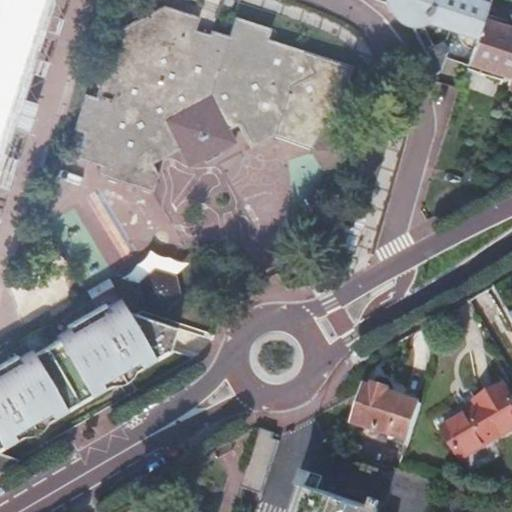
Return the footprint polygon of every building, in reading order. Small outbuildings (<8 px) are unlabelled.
[(0,0),(0,133),(42,0),(0,0)] [(511,26),(484,18),(489,0),(393,0),(393,1),(395,5),(397,9),(400,13),(403,16),(407,19),(411,21),(412,21),(414,25),(431,56),(429,57),(428,58),(427,59),(426,61),(426,63),(426,64),(426,66),(432,80),(439,58),(437,54),(441,52),(444,42),(445,39),(446,36),(449,38),(474,46),(471,56),(496,64),(495,69),(511,74),(511,80),(511,82),(511,81),(511,26)] [(272,28),(249,21),(236,17),(230,36),(212,30),(211,34),(209,42),(194,37),(196,30),(200,17),(166,6),(118,30),(96,98),(85,95),(75,129),(85,132),(77,158),(103,166),(100,174),(154,191),(159,171),(155,162),(149,150),(175,137),(181,149),(189,166),(207,157),(236,142),(230,130),(224,119),(233,114),(239,125),(251,149),(275,136),(312,150),(313,151),(323,169),(344,169),(355,149),(344,130),(359,95),(350,79),(354,67),(340,62),(269,39),(272,28)] [(209,42),(211,34),(196,30),(194,37),(209,42)] [(224,119),(230,130),(239,125),(233,114),(224,119)] [(155,162),(181,149),(175,137),(149,150),(155,162)] [(159,310),(170,275),(156,271),(140,286),(143,306),(159,310)] [(176,277),(170,275),(159,310),(165,312),(180,298),(176,277)] [(127,312),(122,302),(108,310),(105,304),(66,326),(70,332),(20,361),(16,355),(0,364),(0,439),(11,433),(15,439),(23,435),(46,421),(53,417),(50,410),(68,400),(70,403),(82,396),(80,393),(99,382),(103,388),(110,384),(134,370),(142,366),(138,359),(145,355),(156,321),(138,315),(137,316),(135,315),(131,317),(127,312)] [(166,324),(156,321),(145,355),(158,347),(168,350),(176,328),(166,324)] [(158,347),(145,355),(142,366),(168,350),(158,347)] [(364,387),(352,425),(390,436),(391,434),(402,399),(390,395),(392,391),(372,385),(371,389),(364,387)] [(477,407),(441,429),(460,460),(511,429),(511,401),(503,386),(474,403),(477,407)] [(391,434),(410,440),(421,405),(402,399),(391,434)] [(280,438),(261,433),(256,446),(275,452),(280,438)] [(0,472),(21,460),(0,452),(0,472)] [(384,511),(385,508),(376,505),(374,511),(302,486),(293,511),(384,511)]
